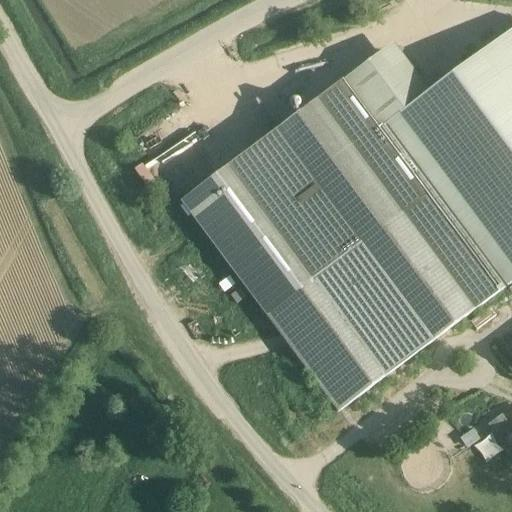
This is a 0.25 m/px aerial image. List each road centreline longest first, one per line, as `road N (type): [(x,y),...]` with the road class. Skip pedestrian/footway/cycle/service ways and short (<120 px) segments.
road 1 (unclassified): [(307,511),(185,367),(59,134)]
road 2 (unclassified): [(59,134),(303,0)]
